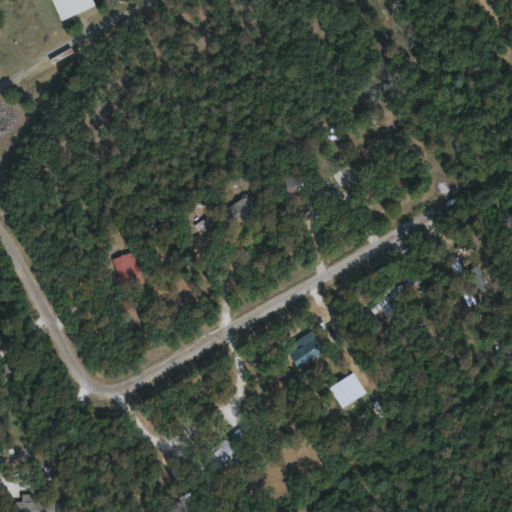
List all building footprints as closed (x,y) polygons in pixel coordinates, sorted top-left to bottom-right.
[(359,172),(329,189),(324,180),(354,163),(359,172)] [(255,207),(222,235),(216,227),(205,236),(195,224),(208,214),(212,220),(244,194),(255,207)] [(146,280),(124,289),(111,259),(132,250),(146,280)] [(286,345),(314,329),(327,351),(298,367),(286,345)] [(238,440),(233,430),(249,421),(254,431),(238,440)] [(217,471),(203,455),(226,435),(240,451),(217,471)] [(55,511),(15,511),(15,496),(55,496),(55,511)]
